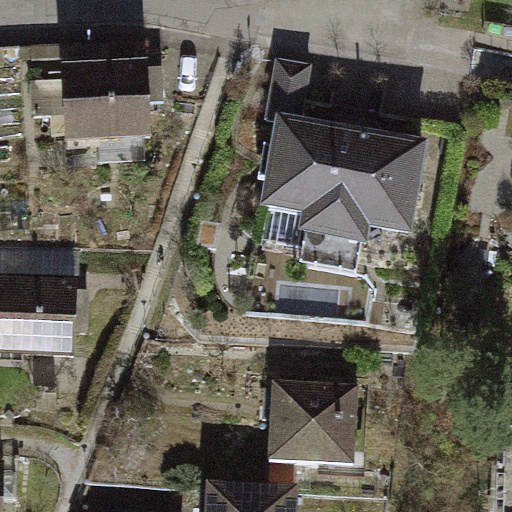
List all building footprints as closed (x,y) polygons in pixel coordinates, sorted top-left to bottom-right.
[(180,60),(92,63),(98,138),(182,136),(180,60)] [(457,133),(301,112),(283,217),(447,238),(457,133)] [(102,284),(20,285),(26,356),(107,356),(102,284)] [(385,389),(301,383),(299,454),(391,460),(385,389)] [(32,511),(28,465),(0,464),(0,511),(32,511)] [(511,511),(511,466),(499,465),(501,511),(511,511)] [(324,511),(325,492),(237,484),(237,511),(324,511)]
